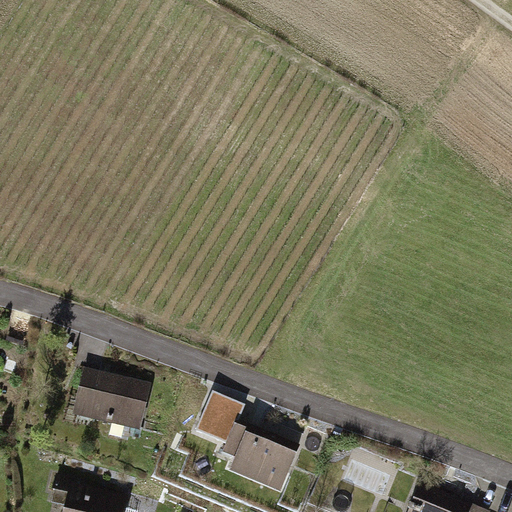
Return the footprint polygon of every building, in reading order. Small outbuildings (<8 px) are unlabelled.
[(80,372),(66,425),(140,444),(154,391),(80,372)] [(181,421),(188,440),(208,433),(201,414),(181,421)] [(229,471),(223,484),(276,506),(298,453),(245,431),(241,440),(229,435),(217,466),(229,471)] [(63,504),(61,511),(123,511),(126,502),(76,489),(77,484),(54,479),(49,500),(63,504)] [(470,511),(417,489),(407,511),(470,511)]
